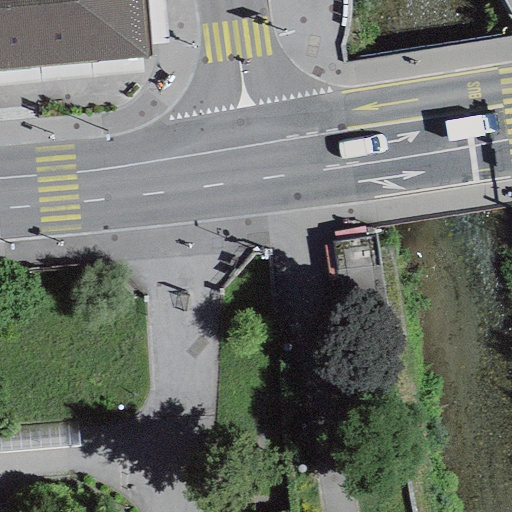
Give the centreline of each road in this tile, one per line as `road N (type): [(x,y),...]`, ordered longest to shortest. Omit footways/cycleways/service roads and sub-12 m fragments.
road 1 (secondary): [(250,162),(511,121)]
road 2 (secondary): [(0,195),(250,162)]
road 3 (tertiary): [(229,0),(250,162)]
